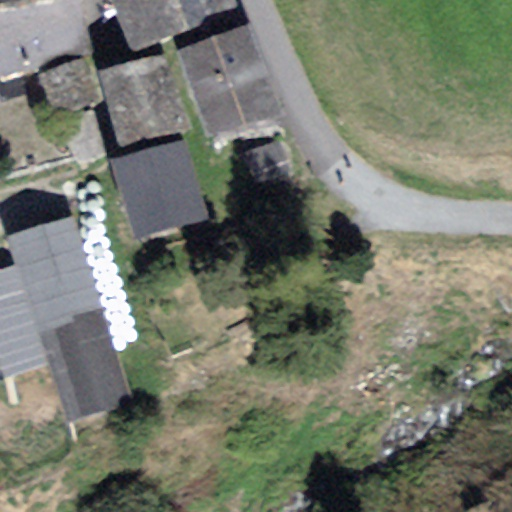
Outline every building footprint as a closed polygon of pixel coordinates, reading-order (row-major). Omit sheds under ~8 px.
[(0,72),(83,50),(69,0),(58,0),(0,15),(0,72)] [(0,0),(0,15),(58,0),(0,0)] [(224,13),(218,0),(122,0),(141,46),(224,13)] [(276,114),(248,38),(185,61),(213,137),(276,114)] [(181,132),(162,65),(107,81),(125,147),(181,132)] [(93,103),(83,70),(48,81),(58,114),(93,103)] [(287,170),(278,145),(247,155),(255,181),(287,170)] [(203,226),(182,156),(120,174),(141,244),(203,226)] [(129,402),(73,226),(16,244),(72,420),(129,402)]
